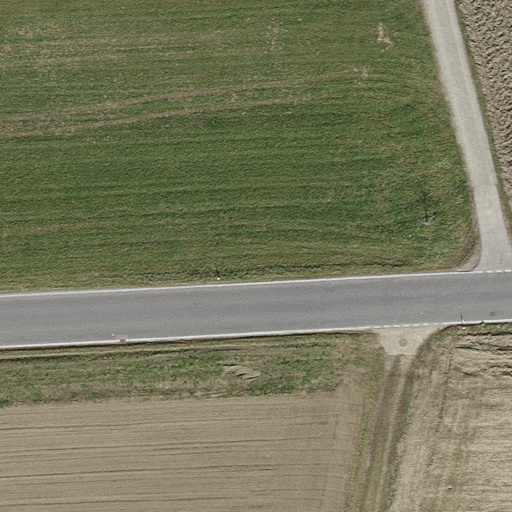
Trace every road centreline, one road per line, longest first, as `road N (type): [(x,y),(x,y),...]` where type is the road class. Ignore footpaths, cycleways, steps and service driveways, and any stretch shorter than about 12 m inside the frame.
road 1 (tertiary): [(0,331),(511,305)]
road 2 (track): [(505,305),(432,0)]
road 3 (track): [(414,312),(373,511)]
